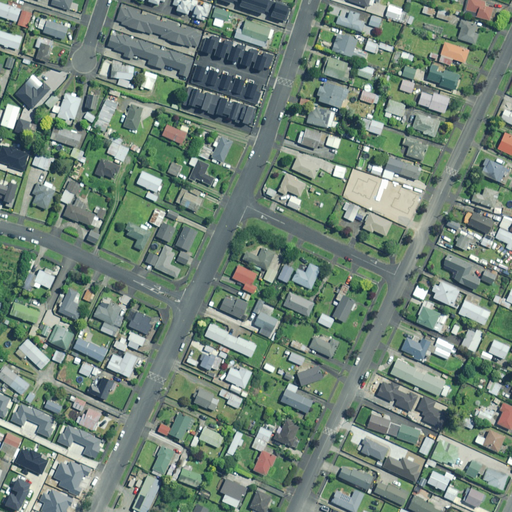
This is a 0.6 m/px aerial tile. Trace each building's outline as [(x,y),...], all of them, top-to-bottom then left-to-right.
[(39,0),(40,0),(53,0),(52,5),(69,10),(72,0),(39,0)] [(181,0),(174,0),(173,5),(178,6),(176,11),(187,14),(189,10),(193,12),(192,17),(204,21),(205,16),(207,17),(211,6),(201,2),(200,7),(196,5),(198,1),(195,0),(191,0),(192,1),(189,0),(186,0),(186,2),(181,0)] [(289,7),(267,0),(242,0),(240,7),(263,15),(264,11),(272,14),(271,18),(284,22),(289,7)] [(489,21),(493,8),(484,5),(485,2),(479,0),(468,0),(465,14),(489,21)] [(0,16),(7,19),(7,20),(9,21),(9,20),(17,22),(17,24),(28,28),(32,14),(0,2),(0,16)] [(404,23),(407,14),(401,13),(403,9),(390,5),(386,17),(404,23)] [(435,10),(424,6),(422,13),(433,16),(435,10)] [(127,9),(126,10),(121,8),(116,20),(122,22),(121,25),(151,35),(152,32),(162,35),(161,37),(197,50),(203,33),(167,21),(166,23),(156,20),(157,17),(147,14),(146,15),(127,9)] [(229,12),(216,8),(213,17),(216,18),(213,25),(222,27),(224,20),(226,21),(229,12)] [(361,32),(364,25),(364,22),(357,20),(359,15),(349,12),(347,19),(339,16),(336,24),(361,32)] [(381,20),(372,17),(369,25),(379,28),(381,20)] [(68,28),(41,18),(38,28),(44,30),(43,33),(64,40),(68,28)] [(274,29),(246,20),(243,28),(238,27),(234,37),(265,48),(268,38),(271,39),(274,29)] [(476,25),(462,21),(459,27),(461,28),(457,39),(475,44),(478,35),(474,33),(476,25)] [(442,29),(429,25),(428,30),(441,34),(442,29)] [(8,49),(8,47),(18,50),(22,38),(0,31),(0,44),(4,46),(3,47),(8,49)] [(217,50),(214,57),(223,59),(225,53),(229,54),(227,61),(236,64),(238,57),(243,59),(240,65),(249,68),(251,61),(255,63),(253,69),(262,72),(263,67),(269,69),(274,55),(208,33),(202,52),(210,55),(212,48),(217,50)] [(367,53),(354,48),(357,40),(337,33),(331,51),(345,55),(364,62),(367,53)] [(117,34),(116,37),(111,35),(107,47),(125,53),(123,56),(132,59),(134,55),(150,60),(148,64),(164,70),(165,65),(181,70),(179,74),(188,77),(193,61),(184,58),(185,55),(170,50),(169,53),(153,47),(153,46),(117,34)] [(53,42),(38,37),(35,47),(39,48),(36,59),(48,63),(50,56),(48,56),(53,42)] [(379,44),(368,41),(365,50),(377,53),(379,44)] [(445,42),(440,55),(438,61),(451,66),(453,59),(465,63),(470,50),(445,42)] [(414,56),(403,52),(401,58),(412,62),(414,56)] [(15,58),(8,56),(5,67),(12,69),(15,58)] [(350,65),(329,57),(323,73),(345,81),(350,65)] [(134,68),(113,64),(111,77),(119,79),(118,85),(128,87),(130,80),(132,80),(134,68)] [(444,68),(432,64),(427,79),(440,83),(439,85),(455,90),(460,75),(444,70),(444,68)] [(249,79),(248,82),(241,80),(242,77),(236,75),(235,78),(228,75),(228,73),(223,71),(222,73),(214,71),(215,68),(210,66),(209,69),(197,65),(191,82),(258,105),(264,88),(254,84),(255,81),(249,79)] [(374,69),(360,65),(357,75),(371,80),(374,69)] [(416,70),(406,66),(403,76),(413,79),(416,70)] [(157,76),(145,72),(140,86),(152,90),(157,76)] [(415,84),(403,80),(400,90),(412,93),(415,84)] [(51,89),(44,83),(40,87),(36,83),(31,89),(25,84),(15,94),(32,110),(51,89)] [(348,101),(350,95),(347,95),(349,89),(332,84),(330,88),(320,85),(316,95),(320,96),(318,101),(341,108),(344,99),(348,101)] [(235,123),(238,124),(239,122),(249,126),(249,123),(252,124),(258,109),(189,86),(183,105),(186,106),(187,105),(208,112),(207,113),(214,116),(214,114),(235,121),(235,123)] [(380,96),(363,90),(360,100),(376,105),(380,96)] [(433,96),(422,92),(418,104),(444,114),(449,99),(434,93),(433,96)] [(76,95),(72,93),(71,96),(65,94),(58,117),(68,121),(69,118),(74,119),(81,99),(75,97),(76,95)] [(59,99),(54,94),(45,104),(51,109),(59,99)] [(98,97),(90,95),(86,108),(94,110),(98,97)] [(117,104),(106,99),(94,127),(105,132),(117,104)] [(405,105),(389,100),(386,112),(402,117),(405,105)] [(20,108),(8,104),(1,125),(13,129),(20,108)] [(144,109),(131,104),(124,127),(137,131),(144,109)] [(326,127),(331,128),(335,111),(316,107),(315,113),(309,111),(307,123),(326,128),(326,127)] [(511,111),(511,113),(505,110),(500,120),(511,125),(511,111)] [(441,120),(417,112),(412,128),(423,132),(423,133),(435,138),(441,120)] [(95,117),(87,113),(84,118),(92,123),(95,117)] [(384,124),(364,118),(360,129),(380,135),(384,124)] [(33,124),(20,119),(15,131),(28,137),(33,124)] [(189,128),(182,125),(179,131),(167,125),(162,135),(182,144),(189,128)] [(81,136),(54,126),(50,138),(77,148),(81,136)] [(327,135),(306,128),(305,133),(301,132),(297,143),(316,149),(317,146),(322,148),(327,135)] [(355,136),(347,132),(347,134),(342,132),(341,135),(354,140),(355,136)] [(497,149),(511,155),(511,136),(505,133),(497,149)] [(31,145),(3,135),(0,144),(0,156),(24,165),(31,145)] [(232,143),(217,136),(213,145),(217,147),(212,158),(223,163),(232,143)] [(341,139),(329,136),(326,145),(338,149),(341,139)] [(123,140),(114,137),(107,153),(115,156),(114,158),(124,162),(129,149),(121,146),(123,140)] [(405,138),(402,145),(408,147),(405,155),(422,161),(427,146),(405,138)] [(211,150),(203,147),(199,156),(207,159),(211,150)] [(84,152),(74,148),(70,156),(80,161),(84,152)] [(52,158),(37,152),(32,165),(47,170),(52,158)] [(208,165),(190,156),(187,163),(195,167),(190,178),(195,180),(196,179),(210,186),(214,178),(204,174),(208,165)] [(320,167),(297,157),(292,169),(314,179),(320,167)] [(421,168),(389,158),(385,170),(418,180),(421,168)] [(120,167),(101,159),(95,174),(103,177),(104,175),(115,179),(120,167)] [(510,170),(486,159),(480,174),(500,183),(504,174),(508,175),(510,170)] [(182,167),(172,162),(168,172),(177,177),(182,167)] [(18,169),(0,165),(0,180),(6,182),(5,187),(13,189),(18,169)] [(346,169),(336,166),(333,176),(343,179),(346,169)] [(382,169),(373,166),(371,173),(379,176),(382,169)] [(163,186),(161,186),(163,181),(142,171),(137,184),(157,193),(158,191),(160,192),(163,186)] [(306,184),(285,175),(278,191),(286,195),(287,191),(300,197),(306,184)] [(81,184),(71,180),(67,190),(77,194),(81,184)] [(56,186),(45,182),(44,186),(37,184),(33,194),(36,195),(33,204),(47,210),(56,186)] [(499,192),(485,187),(482,195),(474,192),(471,200),(493,208),(499,192)] [(201,192),(191,188),(190,192),(199,196),(201,192)] [(408,194),(389,188),(384,204),(403,210),(408,194)] [(422,191),(411,188),(409,194),(420,198),(422,191)] [(188,192),(182,189),(176,202),(196,212),(202,200),(188,193),(188,192)] [(276,192),(270,189),(267,194),(273,197),(276,192)] [(73,194),(65,190),(60,200),(69,204),(73,194)] [(158,197),(148,192),(146,197),(156,201),(158,197)] [(304,202),(290,196),(286,205),(299,211),(304,202)] [(359,207),(350,203),(343,217),(351,222),(359,207)] [(64,217),(78,223),(79,221),(90,226),(95,214),(70,204),(64,217)] [(397,214),(376,205),(373,211),(394,220),(397,214)] [(106,210),(100,208),(97,217),(103,219),(106,210)] [(166,213),(156,209),(150,223),(159,227),(166,213)] [(392,223),(370,213),(361,209),(356,219),(366,223),(363,229),(372,233),(373,231),(386,236),(392,223)] [(179,215),(169,211),(167,217),(176,221),(179,215)] [(493,221),(473,212),(472,214),(468,213),(464,223),(488,234),(493,221)] [(511,221),(511,218),(505,215),(500,226),(508,230),(511,221)] [(140,227),(130,223),(126,230),(129,231),(127,235),(137,240),(134,247),(143,251),(151,233),(146,231),(148,228),(141,225),(140,227)] [(175,229),(162,223),(156,237),(169,242),(175,229)] [(197,231),(184,226),(176,246),(189,251),(197,231)] [(96,244),(100,233),(92,229),(87,241),(96,244)] [(511,237),(511,234),(499,229),(495,238),(509,244),(511,237)] [(476,241),(460,235),(456,246),(467,250),(469,243),(474,245),(476,241)] [(493,242),(483,238),(481,244),(490,248),(493,242)] [(171,249),(165,246),(154,268),(176,278),(180,270),(170,265),(175,254),(170,251),(171,249)] [(252,251),(249,253),(247,252),(243,260),(267,271),(263,279),(272,283),(277,272),(269,268),(276,253),(263,247),(260,246),(257,253),(252,251)] [(177,261),(190,267),(192,262),(188,261),(191,256),(181,252),(177,261)] [(457,271),(453,278),(456,281),(476,290),(480,280),(469,274),(473,266),(448,254),(443,264),(457,271)] [(27,273),(28,274),(22,288),(30,291),(33,286),(39,289),(41,285),(50,289),(55,279),(60,268),(35,256),(27,273)] [(320,268),(310,264),(308,269),(300,265),(292,281),(311,289),(320,268)] [(257,274),(238,265),(232,278),(245,284),(243,289),(253,294),(257,287),(252,285),(257,274)] [(284,265),(279,276),(278,275),(276,278),(287,283),(293,269),(284,265)] [(496,276),(485,271),(481,280),(492,285),(496,276)] [(460,303),(455,301),(459,290),(441,282),(438,287),(434,285),(431,291),(436,293),(433,298),(457,309),(459,305),(460,303)] [(56,305),(61,307),(58,312),(77,321),(84,306),(78,304),(82,295),(69,289),(66,295),(61,293),(56,305)] [(90,299),(92,299),(94,295),(93,294),(93,293),(88,290),(83,299),(89,302),(90,299)] [(315,303),(290,291),(284,305),(308,317),(315,303)] [(335,305),(339,306),(334,318),(345,323),(350,311),(352,311),(355,305),(353,304),(354,301),(343,296),(344,293),(339,291),(335,299),(337,299),(335,305)] [(251,296),(244,292),(241,298),(248,301),(251,296)] [(503,299),(495,295),(493,301),(500,304),(503,299)] [(219,309),(245,320),(252,305),(238,299),(236,302),(224,297),(219,309)] [(121,308),(102,299),(94,317),(105,322),(101,331),(112,336),(113,332),(117,333),(119,328),(113,325),(121,308)] [(275,308),(258,300),(253,311),(259,314),(255,325),(262,328),(259,333),(269,338),(277,320),(271,317),(275,308)] [(435,304),(424,300),(418,315),(419,316),(416,323),(440,332),(447,316),(432,310),(435,304)] [(490,313),(465,301),(459,314),(484,325),(490,313)] [(40,312),(14,303),(9,314),(36,324),(40,312)] [(152,318),(132,309),(128,319),(131,320),(129,326),(147,334),(151,325),(150,324),(152,318)] [(334,320),(322,314),(318,322),(330,328),(334,320)] [(52,327),(45,324),(41,334),(47,337),(52,327)] [(228,332),(210,324),(205,336),(251,358),(256,346),(238,337),(238,339),(227,334),(228,332)] [(66,329),(57,325),(49,342),(66,350),(74,333),(66,329)] [(459,327),(455,325),(451,333),(456,335),(459,327)] [(483,333),(476,330),(474,333),(468,330),(461,346),(474,352),(483,333)] [(146,339),(129,331),(126,339),(130,341),(128,345),(137,350),(139,345),(142,346),(146,339)] [(126,339),(122,337),(120,341),(116,339),(113,347),(125,352),(128,346),(124,344),(126,339)] [(325,342),(315,337),(310,348),(332,358),(339,342),(327,337),(325,342)] [(90,343),(79,338),(74,349),(102,362),(107,350),(90,342),(90,343)] [(450,353),(453,354),(455,349),(452,347),(453,345),(438,339),(436,344),(423,339),(420,344),(406,338),(401,350),(413,355),(412,358),(423,362),(426,355),(429,356),(431,352),(447,359),(450,353)] [(50,360),(27,339),(15,352),(23,359),(26,356),(41,369),(50,360)] [(509,347),(494,340),(488,352),(504,359),(509,347)] [(309,348),(293,341),(291,346),(307,353),(309,348)] [(211,353),(212,354),(214,349),(206,345),(204,350),(205,350),(200,360),(202,361),(199,367),(210,371),(211,368),(216,371),(222,360),(216,357),(211,354),(211,353)] [(221,346),(219,349),(229,354),(230,351),(221,346)] [(65,355),(56,351),(52,360),(61,364),(65,355)] [(492,356),(483,351),(480,357),(489,362),(492,356)] [(113,354),(107,368),(129,377),(138,357),(126,352),(123,359),(113,354)] [(305,358),(292,353),(289,360),(302,365),(305,358)] [(189,357),(187,361),(196,366),(198,362),(189,357)] [(146,361),(139,358),(135,367),(142,370),(146,361)] [(445,382),(397,360),(390,374),(438,396),(439,394),(446,397),(450,388),(444,385),(445,382)] [(84,363),(79,373),(88,377),(93,367),(84,363)] [(283,372),(267,363),(264,368),(273,373),(273,371),(281,375),(283,372)] [(0,378),(10,387),(18,376),(5,365),(0,371),(0,378)] [(231,368),(226,380),(236,385),(236,386),(239,387),(239,386),(245,388),(252,373),(237,366),(236,370),(231,368)] [(323,379),(319,367),(297,374),(302,386),(323,379)] [(19,376),(10,387),(21,396),(30,385),(19,376)] [(114,382),(103,377),(98,388),(90,385),(87,393),(106,401),(114,382)] [(501,385),(490,380),(485,390),(496,395),(501,385)] [(298,388),(289,384),(281,402),(307,414),(313,401),(295,393),(298,388)] [(242,389),(233,385),(230,390),(239,394),(242,389)] [(410,402),(414,393),(401,387),(399,390),(391,387),(386,397),(388,398),(386,404),(406,412),(409,405),(412,405),(412,406),(426,412),(432,399),(418,392),(414,402),(410,402)] [(196,398),(194,403),(208,409),(208,408),(215,411),(219,401),(213,398),(214,396),(198,389),(194,397),(196,398)] [(222,389),(219,395),(229,400),(227,404),(238,409),(242,399),(222,389)] [(35,396),(31,393),(26,400),(31,403),(35,396)] [(63,407),(48,400),(45,408),(59,414),(63,407)] [(86,402),(81,400),(79,403),(75,401),(73,407),(82,411),(86,402)] [(511,406),(503,402),(499,410),(503,412),(497,425),(510,431),(511,426),(511,406)] [(79,416),(76,422),(94,431),(102,414),(87,407),(82,417),(79,416)] [(492,417),(477,410),(474,416),(489,423),(492,417)] [(182,440),(186,430),(188,431),(187,433),(194,436),(195,432),(191,430),(194,421),(191,420),(191,419),(179,413),(178,413),(175,419),(173,418),(172,421),(175,423),(172,429),(162,424),(158,432),(168,436),(169,434),(182,440)] [(396,437),(400,426),(390,422),(391,421),(373,414),(368,428),(387,435),(387,434),(396,437)] [(475,421),(466,418),(463,426),(472,429),(475,421)] [(293,422),(286,419),(282,429),(279,428),(274,440),(296,449),(299,442),(294,440),(300,425),(293,422)] [(414,427),(413,428),(401,424),(400,426),(396,437),(416,445),(422,430),(414,427)] [(256,438),(267,443),(274,428),(269,425),(266,430),(261,427),(256,438)] [(50,432),(37,426),(33,434),(46,440),(50,432)] [(224,436),(205,428),(199,439),(218,448),(224,436)] [(506,436),(490,428),(485,439),(478,435),(475,442),(498,453),(506,436)] [(91,441),(70,432),(61,451),(76,457),(82,445),(87,448),(91,441)] [(225,457),(233,461),(235,457),(233,456),(238,445),(241,446),(243,441),(240,439),(243,434),(237,432),(225,457)] [(22,439),(7,433),(0,450),(16,457),(18,453),(16,453),(22,439)] [(199,439),(194,437),(191,446),(195,448),(199,439)] [(433,440),(426,437),(419,452),(426,455),(433,440)] [(267,443),(256,438),(251,447),(262,452),(262,451),(263,451),(267,443)] [(365,438),(363,442),(361,441),(358,449),(362,451),(361,453),(369,457),(370,455),(382,461),(388,449),(365,438)] [(50,451),(23,440),(18,452),(45,464),(50,451)] [(405,451),(396,446),(393,453),(402,457),(405,451)] [(175,452),(162,447),(152,473),(161,477),(162,474),(165,475),(175,452)] [(262,451),(262,452),(253,470),(266,476),(271,467),(273,468),(277,458),(263,451),(262,451)] [(455,451),(448,465),(455,469),(463,454),(455,451)] [(72,462),(61,457),(57,466),(68,471),(72,462)] [(436,463),(428,459),(425,467),(427,468),(429,465),(434,467),(436,463)] [(482,465),(473,460),(465,474),(475,479),(482,465)] [(50,468),(41,464),(37,473),(46,477),(50,468)] [(218,464),(216,468),(222,471),(221,475),(225,477),(228,468),(218,464)] [(174,470),(170,468),(166,476),(171,478),(174,470)] [(204,476),(183,468),(182,471),(176,469),(173,478),(199,488),(204,476)] [(367,490),(372,479),(352,469),(349,476),(342,472),(339,477),(367,490)] [(60,473),(53,470),(49,479),(56,482),(60,473)] [(450,480),(433,471),(427,483),(444,491),(450,480)] [(147,511),(162,483),(148,476),(133,509),(139,511),(147,511)] [(16,482),(11,494),(14,495),(14,496),(28,503),(37,482),(28,477),(24,485),(16,482)] [(222,477),(216,490),(225,494),(222,501),(237,508),(240,501),(246,488),(222,477)] [(56,511),(68,488),(56,483),(52,491),(44,488),(40,496),(48,500),(45,507),(55,511),(56,511)] [(388,487),(379,483),(374,492),(403,505),(409,492),(401,489),(390,483),(388,487)] [(459,491),(449,486),(444,497),(453,502),(459,491)] [(486,496),(470,488),(464,501),(478,508),(482,500),(484,501),(486,496)] [(265,511),(273,497),(258,490),(250,508),(259,511),(265,511)] [(356,511),(364,494),(355,490),(351,498),(336,491),(331,502),(352,511),(356,511)] [(436,506),(415,496),(409,509),(415,511),(441,511),(434,509),(436,506)]
